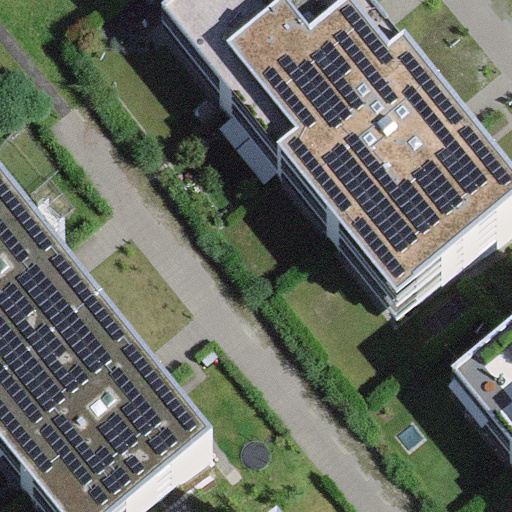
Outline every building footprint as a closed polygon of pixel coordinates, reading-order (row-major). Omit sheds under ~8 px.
[(278,174),(404,72),(364,24),(344,0),(209,0),(165,37),(278,174)] [(404,72),(278,174),(398,320),(511,227),(511,203),(444,121),(404,72)] [(0,398),(95,322),(58,276),(0,204),(0,398)] [(95,322),(0,398),(0,459),(42,511),(142,511),(207,460),(139,376),(95,322)] [(511,463),(511,352),(458,396),(511,463)]
